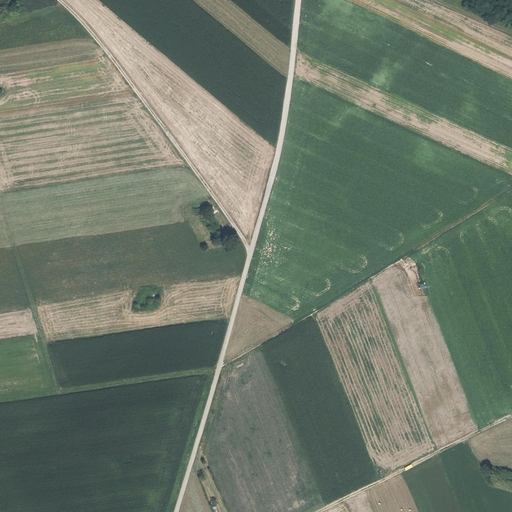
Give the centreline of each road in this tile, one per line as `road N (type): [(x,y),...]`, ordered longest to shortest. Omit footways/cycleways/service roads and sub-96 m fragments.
road 1 (track): [(175,511),(278,155),(299,0)]
road 2 (track): [(56,391),(218,370),(511,184)]
road 3 (track): [(250,253),(115,60),(58,0)]
road 4 (track): [(511,415),(319,511)]
road 5 (track): [(56,391),(0,208)]
